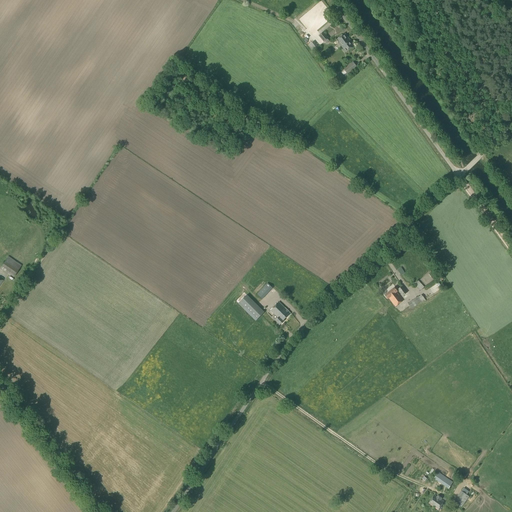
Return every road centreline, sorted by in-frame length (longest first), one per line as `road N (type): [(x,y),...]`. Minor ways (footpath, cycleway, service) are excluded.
road 1 (unclassified): [(173,511),(299,331),(459,175)]
road 2 (unclassified): [(459,175),(331,0)]
road 3 (track): [(263,383),(389,472),(434,489)]
road 4 (unclassified): [(98,511),(0,384)]
